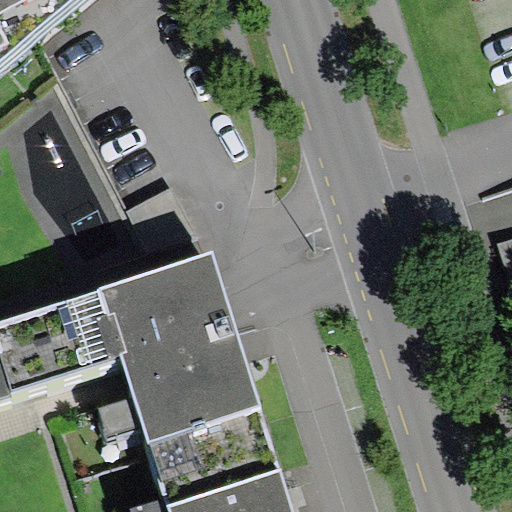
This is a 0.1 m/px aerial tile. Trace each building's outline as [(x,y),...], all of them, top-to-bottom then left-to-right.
[(0,0),(0,73),(86,0),(0,0)] [(134,210),(153,260),(203,242),(184,191),(134,210)] [(511,243),(496,248),(511,300),(511,299),(511,243)] [(122,377),(164,511),(205,511),(277,490),(209,271),(100,305),(122,377)] [(0,336),(0,414),(122,377),(100,305),(0,336)] [(205,511),(283,511),(277,490),(205,511)]
